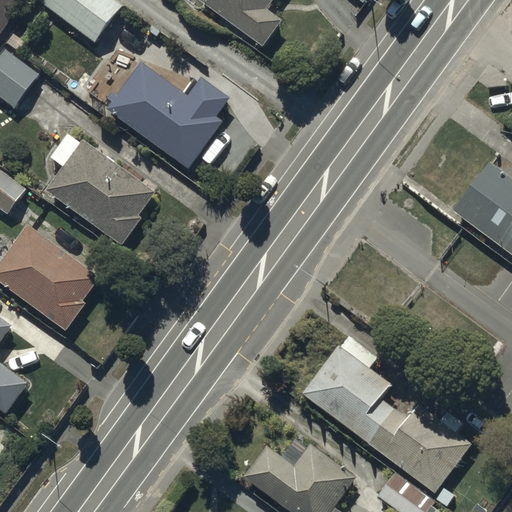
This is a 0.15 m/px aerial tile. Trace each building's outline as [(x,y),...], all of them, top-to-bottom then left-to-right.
[(0,0),(0,35),(26,0),(0,0)] [(117,0),(37,0),(37,1),(95,43),(123,4),(117,0)] [(201,0),(261,44),(281,17),(268,7),(273,0),(201,0)] [(309,8),(281,48),(298,60),(326,20),(309,8)] [(7,43),(0,51),(0,95),(14,106),(42,70),(7,43)] [(111,101),(105,109),(190,171),(226,122),(219,117),(231,100),(201,78),(188,95),(144,63),(125,88),(120,84),(109,99),(111,101)] [(66,167),(48,191),(124,246),(144,216),(142,215),(158,192),(85,141),(83,144),(69,134),(52,157),(66,167)] [(511,176),(487,158),(450,208),(511,253),(511,176)] [(0,169),(0,207),(9,214),(27,190),(0,169)] [(29,226),(0,264),(0,281),(67,333),(88,305),(84,303),(101,281),(29,226)] [(0,316),(0,408),(7,414),(30,383),(0,361),(0,345),(14,326),(0,316)] [(439,419),(418,403),(408,416),(382,396),(392,382),(371,366),(379,355),(349,334),(341,344),(338,342),(301,391),(434,492),(471,442),(455,430),(462,421),(446,409),(439,419)] [(266,442),(243,472),(295,511),(344,511),(335,504),(357,475),(310,440),(306,445),(295,437),(282,454),(266,442)] [(394,471),(378,493),(403,511),(427,511),(436,501),(394,471)]
